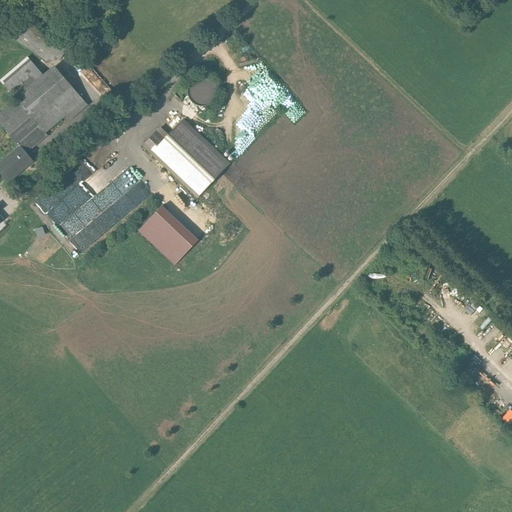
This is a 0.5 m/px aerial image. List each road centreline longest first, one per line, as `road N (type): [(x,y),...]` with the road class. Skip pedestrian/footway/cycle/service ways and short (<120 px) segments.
road 1 (track): [(132,511),(511,109)]
road 2 (residential): [(261,0),(30,199)]
road 3 (track): [(304,0),(467,157)]
